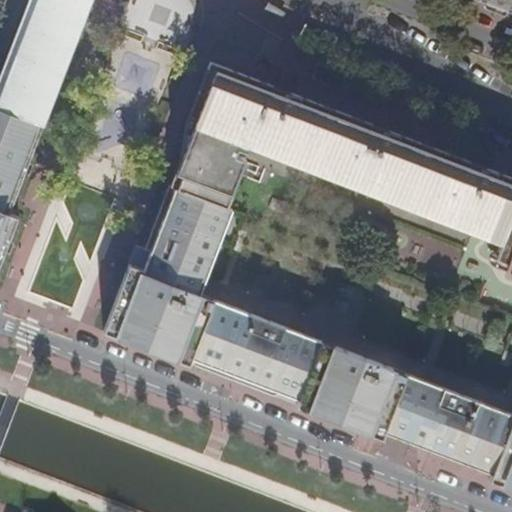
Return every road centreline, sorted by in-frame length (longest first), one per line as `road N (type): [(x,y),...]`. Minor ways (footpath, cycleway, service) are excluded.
road 1 (residential): [(0,323),(511,509)]
road 2 (residential): [(312,0),(511,122)]
